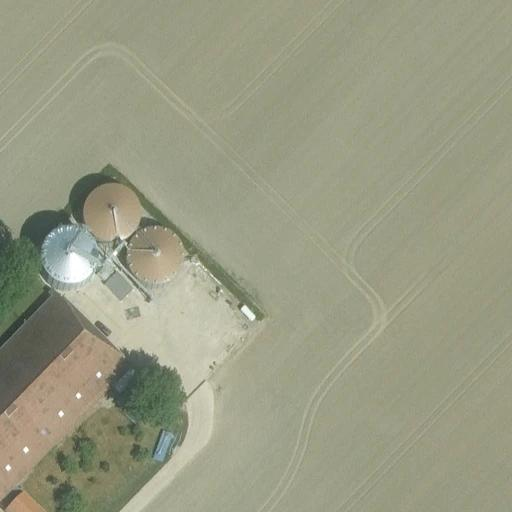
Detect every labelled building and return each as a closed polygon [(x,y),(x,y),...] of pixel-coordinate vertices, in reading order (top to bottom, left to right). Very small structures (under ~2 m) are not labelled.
[(110,251),(119,250),(127,246),(133,240),(137,232),(138,223),(137,215),(133,207),(127,201),(119,197),(110,195),(102,197),(94,201),(88,207),(84,215),(82,223),(84,232),(88,240),(94,246),(102,250),(110,251)] [(152,294),(161,293),(168,289),(174,283),(178,275),(180,267),(178,258),(174,251),(168,244),(161,241),(152,239),(144,241),(136,244),(130,251),(126,258),(125,267),(126,275),(130,283),(136,289),(144,293),(152,294)] [(117,275),(105,287),(121,303),(133,291),(117,275)] [(53,302),(0,356),(0,501),(100,400),(107,407),(137,377),(131,370),(54,295),(50,299),(53,302)] [(42,511),(25,495),(7,511),(42,511)]
